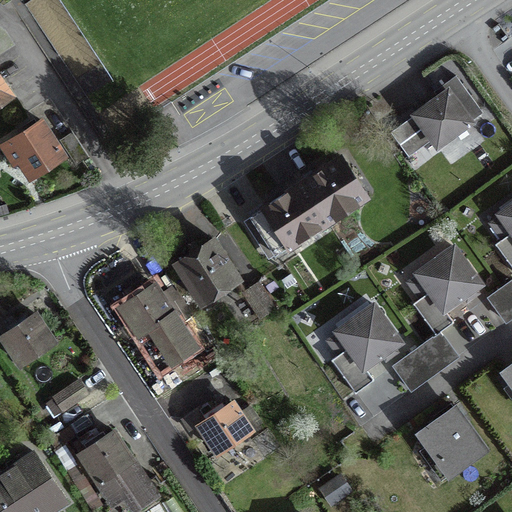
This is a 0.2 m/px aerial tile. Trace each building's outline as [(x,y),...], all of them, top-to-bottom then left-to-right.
[(472,117),(447,83),(410,111),(436,145),(472,117)] [(29,178),(62,157),(40,123),(1,148),(6,156),(12,152),(29,178)] [(58,141),(74,166),(87,158),(70,133),(58,141)] [(251,217),(275,255),(363,199),(338,159),(310,178),(294,188),(251,217)] [(511,196),(494,209),(511,235),(511,196)] [(236,280),(212,241),(175,265),(200,303),(236,280)] [(482,280),(453,241),(413,269),(442,309),(482,280)] [(487,299),(504,323),(511,317),(511,284),(510,282),(487,299)] [(272,310),(255,285),(243,293),(259,319),(272,310)] [(145,291),(142,287),(124,298),(127,302),(119,307),(138,336),(152,327),(173,361),(193,348),(177,323),(190,315),(172,288),(159,297),(152,286),(145,291)] [(403,339),(372,299),(333,328),(364,369),(403,339)] [(26,320),(23,316),(12,323),(15,327),(0,337),(19,365),(52,344),(33,315),(26,320)] [(416,350),(433,375),(456,358),(439,333),(416,350)] [(392,367),(409,391),(433,375),(416,350),(392,367)] [(52,398),(61,412),(86,395),(77,382),(52,398)] [(205,420),(198,426),(217,454),(219,452),(220,453),(249,432),(230,404),(223,409),(220,405),(203,416),(205,420)] [(340,433),(351,426),(337,405),(326,412),(340,433)] [(449,475),(483,451),(453,409),(420,433),(449,475)] [(114,505),(146,483),(111,432),(104,437),(101,433),(84,445),(87,449),(79,454),(114,505)] [(0,511),(43,511),(63,499),(32,454),(0,475),(0,511)] [(332,503),(352,488),(340,472),(320,487),(332,503)]
